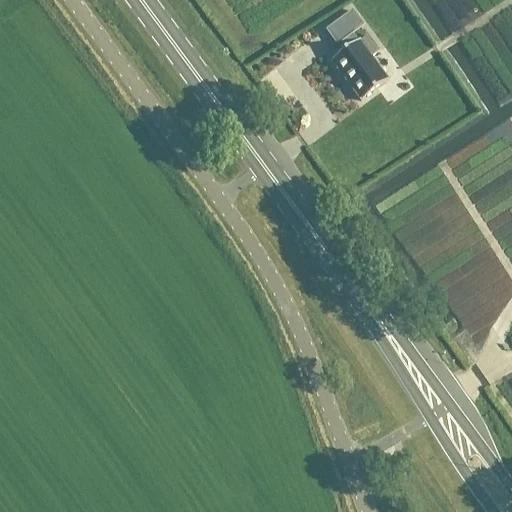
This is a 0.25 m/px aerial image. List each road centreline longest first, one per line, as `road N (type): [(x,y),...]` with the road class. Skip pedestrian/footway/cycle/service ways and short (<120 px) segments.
road 1 (unclassified): [(365,511),(284,295),(69,0)]
road 2 (primary): [(345,281),(140,0)]
road 3 (primary): [(345,281),(490,511)]
road 4 (primary): [(511,491),(345,281)]
